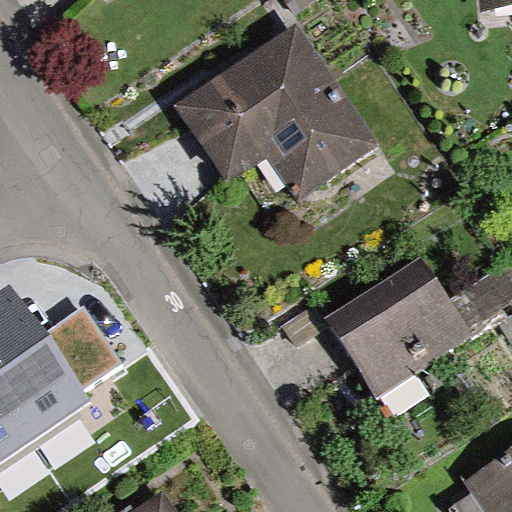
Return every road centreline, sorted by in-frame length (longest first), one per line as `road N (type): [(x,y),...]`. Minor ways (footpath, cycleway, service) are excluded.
road 1 (residential): [(70,171),(305,511)]
road 2 (residential): [(0,65),(70,171)]
